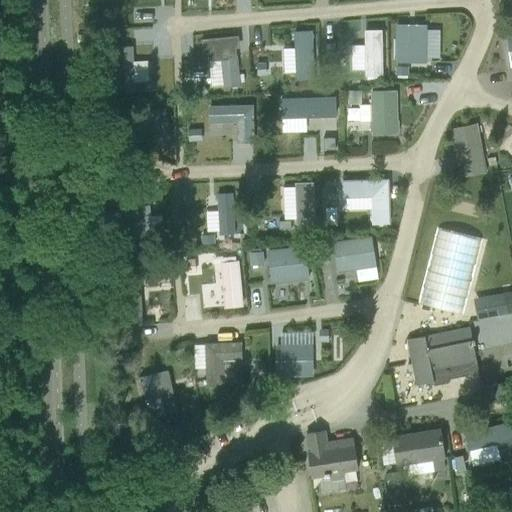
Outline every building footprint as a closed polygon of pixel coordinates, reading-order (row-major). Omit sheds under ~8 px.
[(425,27),(396,27),(396,62),(425,63),(425,27)] [(348,44),(362,43),(362,28),(348,29),(348,44)] [(311,32),(294,33),(296,81),(313,80),(311,32)] [(365,46),(351,46),(351,70),(365,70),(365,76),(381,76),(381,32),(365,32),(365,46)] [(236,39),(203,42),(204,60),(220,59),(223,88),(239,87),(235,47),(237,47),(236,39)] [(333,44),(325,45),(326,57),(334,56),(333,44)] [(131,48),(116,49),(118,92),(132,92),(131,48)] [(264,64),(256,64),(257,76),(265,76),(264,64)] [(152,83),(140,84),(140,92),(152,91),(152,83)] [(202,86),(195,91),(199,98),(207,93),(202,86)] [(395,92),(372,91),(371,121),(370,121),(369,132),(371,132),(371,133),(396,134),(396,132),(398,132),(397,122),(396,122),(395,92)] [(360,92),(348,92),(348,104),(360,104),(360,92)] [(335,98),(280,100),(281,117),(335,116),(335,98)] [(252,106),(209,107),(210,124),(237,123),(237,143),(253,143),(252,106)] [(165,109),(121,115),(123,130),(167,124),(165,109)] [(476,126),(450,131),(459,178),(485,172),(476,126)] [(200,130),(188,130),(188,142),(200,142),(200,130)] [(334,139),(323,139),(323,151),(335,151),(334,139)] [(129,145),(120,147),(122,159),(131,157),(129,145)] [(495,158),(487,159),(488,166),(496,164),(495,158)] [(387,181),(342,182),(343,199),(347,199),(347,211),(371,210),(372,224),(389,223),(387,181)] [(296,188),(283,188),(284,220),(297,219),(298,229),(314,228),(312,184),(296,185),(296,188)] [(126,186),(114,187),(115,199),(127,198),(126,186)] [(232,195),(217,196),(219,236),(234,235),(232,195)] [(151,238),(149,206),(114,208),(116,240),(151,238)] [(336,209),(325,209),(325,227),(337,226),(336,209)] [(290,221),(278,222),(279,230),(291,229),(290,221)] [(417,304),(463,316),(482,240),(436,229),(417,304)] [(214,237),(201,237),(202,245),(214,245),(214,237)] [(337,273),(370,268),(365,238),(332,243),(337,273)] [(324,244),(315,244),(317,258),(325,258),(331,257),(330,249),(329,243),(324,244)] [(309,280),(305,246),(267,250),(271,284),(309,280)] [(254,252),(249,252),(251,264),(251,267),(252,266),(266,265),(265,259),(264,251),(254,252)] [(194,260),(186,261),(187,273),(195,272),(194,260)] [(123,262),(123,271),(133,271),(133,262),(128,262),(123,262)] [(237,262),(221,264),(225,307),(227,307),(230,308),(236,308),(240,306),(241,306),(237,262)] [(139,281),(124,282),(127,327),(142,326),(139,281)] [(511,313),(511,293),(489,297),(490,305),(476,307),(478,320),(511,313)] [(479,374),(472,339),(470,328),(407,340),(416,386),(479,374)] [(210,385),(214,386),(217,386),(220,385),(223,385),(222,360),(240,360),(240,344),(205,345),(207,385),(210,385)] [(306,347),(276,347),(277,376),(311,375),(311,361),(306,361),(306,347)] [(156,374),(140,377),(149,417),(165,414),(159,387),(167,386),(164,372),(156,374)] [(395,388),(409,387),(408,375),(394,376),(395,388)] [(511,381),(481,388),(485,405),(511,399),(511,381)] [(266,382),(251,384),(253,399),(268,397),(266,382)] [(152,428),(147,433),(159,443),(170,432),(158,421),(152,428)] [(511,438),(509,424),(464,434),(468,451),(497,444),(501,463),(511,460),(511,438)] [(391,438),(396,466),(445,458),(440,430),(391,438)] [(333,442),(333,446),(327,447),(324,431),(305,434),(308,453),(307,453),(311,478),(329,475),(330,479),(343,477),(342,472),(357,469),(353,439),(333,442)] [(463,454),(454,456),(457,472),(466,470),(463,454)] [(401,491),(388,494),(391,506),(404,503),(401,491)]
